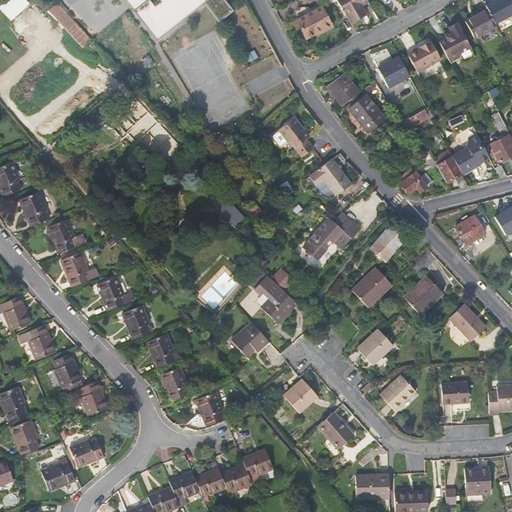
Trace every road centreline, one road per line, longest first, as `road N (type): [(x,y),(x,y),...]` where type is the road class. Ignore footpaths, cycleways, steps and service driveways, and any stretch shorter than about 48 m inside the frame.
road 1 (residential): [(312,352),(390,439),(420,448),(511,439)]
road 2 (residential): [(0,246),(140,400),(145,428)]
road 3 (residential): [(409,213),(298,75)]
road 4 (residential): [(438,0),(298,75)]
road 5 (residential): [(511,319),(409,213)]
